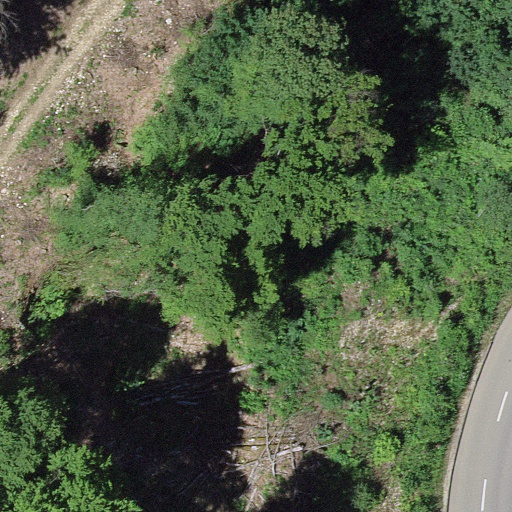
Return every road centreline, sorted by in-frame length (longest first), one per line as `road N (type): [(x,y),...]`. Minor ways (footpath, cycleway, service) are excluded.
road 1 (track): [(0,155),(111,0)]
road 2 (tertiary): [(511,391),(487,511)]
